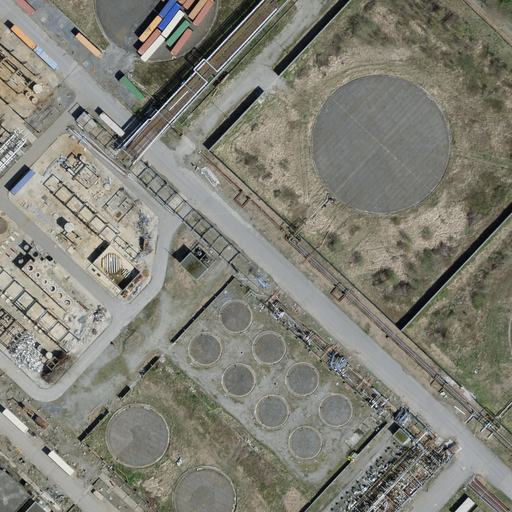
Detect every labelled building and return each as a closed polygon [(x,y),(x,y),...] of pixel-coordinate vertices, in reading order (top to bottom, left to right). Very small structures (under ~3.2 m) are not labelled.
[(155,62),(174,59),(191,50),(204,36),(213,18),(214,0),(95,0),(98,17),(106,35),(119,49),(136,58),(155,62)] [(397,214),(418,207),(436,194),(448,176),(455,152),(454,128),(444,106),(428,89),(406,78),(383,74),(359,79),(338,92),(323,111),(315,133),(315,156),(322,177),(335,195),(353,207),(375,214),(397,214)] [(181,260),(198,277),(209,265),(192,249),(181,260)] [(247,330),(251,327),(254,322),(255,317),(254,312),(251,307),(247,303),(242,301),(237,300),(231,302),(227,305),(223,310),(222,315),(222,320),(224,325),(227,329),(232,332),(237,333),(242,333),(247,330)] [(281,361),(284,358),(287,353),(288,348),(287,343),(285,338),(281,334),(276,332),(270,331),(265,333),(260,336),(257,340),(255,346),(256,351),(257,356),(261,360),(265,363),(270,364),(276,363),(281,361)] [(217,364),(221,360),(224,355),(225,350),(224,345),(222,340),(218,336),(213,334),(207,333),(202,335),(197,338),(194,343),(192,348),(192,353),(194,358),(198,362),(202,365),(207,366),(213,366),(217,364)] [(313,394),(317,390),(319,386),(320,380),(319,375),(317,370),(313,366),(308,364),(302,364),(297,365),(292,368),(289,373),(287,378),(288,383),(290,388),(293,392),(297,395),(303,396),(308,396),(313,394)] [(249,396),(253,392),(255,388),(256,382),(256,377),(253,372),(249,368),(244,366),(238,366),(233,367),(228,370),(225,375),(224,380),(224,385),(226,390),(229,394),(234,397),(239,398),(244,398),(249,396)] [(346,424),(350,420),(352,415),(353,410),(353,405),(350,400),(346,396),(341,394),(335,393),(330,395),(325,398),(322,403),(321,408),(321,413),(323,418),(326,422),(331,425),(336,426),(341,426),(346,424)] [(283,425),(287,422),(289,417),(290,412),(290,407),(287,402),(283,398),(278,396),(272,395),(267,397),(263,400),(259,405),(258,410),(258,415),(260,420),(263,424),(268,427),(273,428),(278,428),(283,425)] [(166,453),(169,444),(169,434),(166,424),(160,417),(152,411),(142,409),(132,410),(123,414),(116,420),(111,429),(109,439),(111,448),(115,457),(123,464),(132,468),(142,469),(152,467),(160,461),(166,453)] [(317,458),(320,455),(323,450),(324,445),(323,440),(321,435),(317,431),(312,429),(306,428),(301,430),(296,433),(293,437),(291,443),(292,448),(293,453),(297,457),(301,460),(306,461),(312,460),(317,458)] [(0,467),(0,511),(26,511),(36,503),(0,467)] [(233,511),(236,504),(236,494),(233,485),(227,477),(218,471),(209,469),(199,470),(190,474),(182,481),(178,489),(176,499),(177,509),(179,511),(233,511)] [(45,511),(36,503),(26,511),(45,511)]
